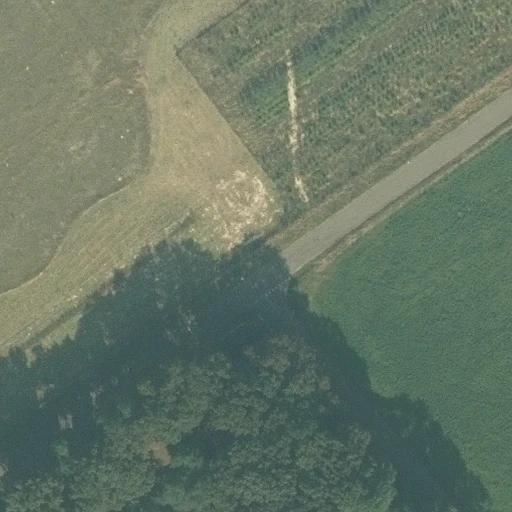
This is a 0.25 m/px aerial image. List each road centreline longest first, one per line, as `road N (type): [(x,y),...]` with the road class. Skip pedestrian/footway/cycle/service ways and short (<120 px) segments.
road 1 (unclassified): [(0,472),(256,288)]
road 2 (unclassified): [(256,288),(511,105)]
road 3 (unclassified): [(451,511),(256,288)]
